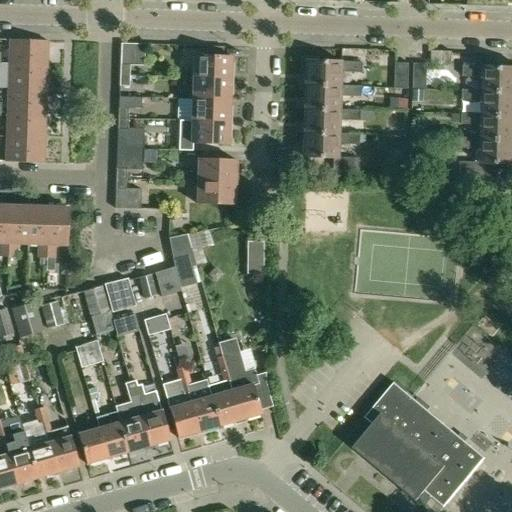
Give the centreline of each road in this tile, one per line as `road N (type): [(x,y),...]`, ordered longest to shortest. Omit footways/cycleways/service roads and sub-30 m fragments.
road 1 (unclassified): [(266,26),(511,36)]
road 2 (unclassified): [(79,511),(221,473),(261,477)]
road 3 (residential): [(261,197),(266,26)]
road 4 (residential): [(103,182),(108,20)]
road 5 (unclassified): [(266,26),(108,20)]
road 6 (residential): [(147,254),(105,265),(103,182)]
